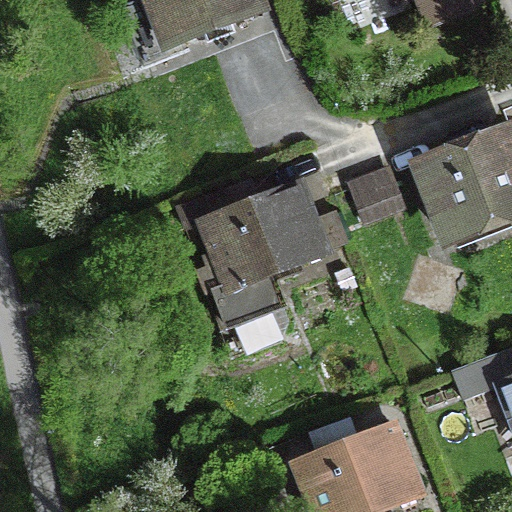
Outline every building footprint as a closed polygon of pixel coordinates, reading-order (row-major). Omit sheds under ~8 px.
[(144,0),(163,49),(257,12),(251,0),(144,0)] [(470,13),(465,0),(412,0),(424,31),(470,13)] [(441,240),(511,212),(511,146),(509,137),(415,174),(441,240)] [(357,213),(393,199),(384,175),(348,189),(357,213)] [(263,277),(319,256),(294,189),(253,205),(246,186),(174,213),(181,232),(200,225),(225,289),(206,296),(219,332),(276,310),(263,277)] [(511,382),(498,388),(511,424),(511,382)] [(311,511),(375,511),(413,497),(387,431),(294,467),(311,511)]
